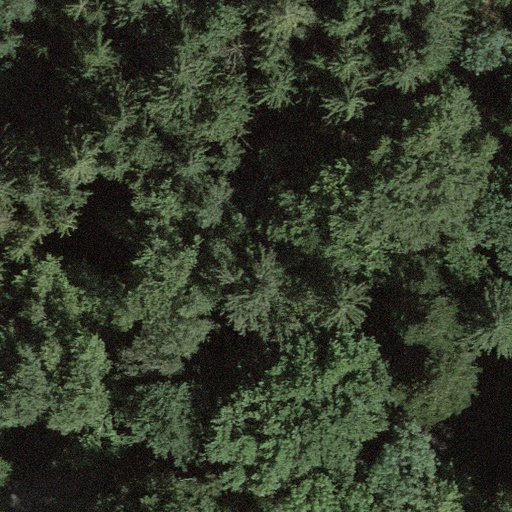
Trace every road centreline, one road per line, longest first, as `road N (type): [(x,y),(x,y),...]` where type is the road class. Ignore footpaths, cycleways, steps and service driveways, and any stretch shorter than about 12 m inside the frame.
road 1 (track): [(511,369),(0,495)]
road 2 (track): [(114,511),(81,475),(0,419)]
